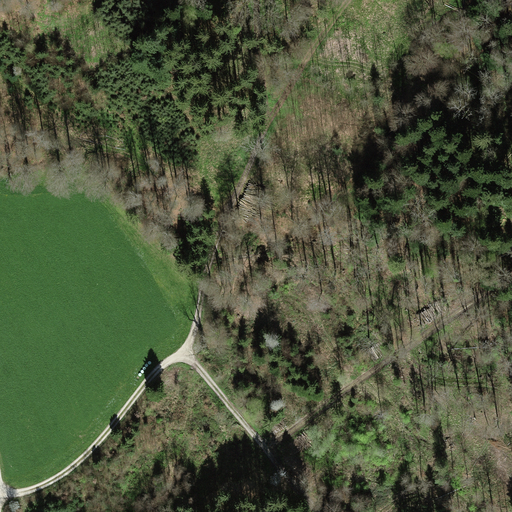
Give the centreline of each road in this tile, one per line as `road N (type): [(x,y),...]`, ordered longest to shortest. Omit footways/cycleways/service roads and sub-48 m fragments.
road 1 (track): [(258,0),(267,121),(220,229),(182,352)]
road 2 (track): [(511,270),(266,449)]
road 3 (track): [(182,352),(69,469),(34,489),(0,488)]
road 4 (track): [(318,511),(182,352)]
road 5 (track): [(349,0),(267,121)]
